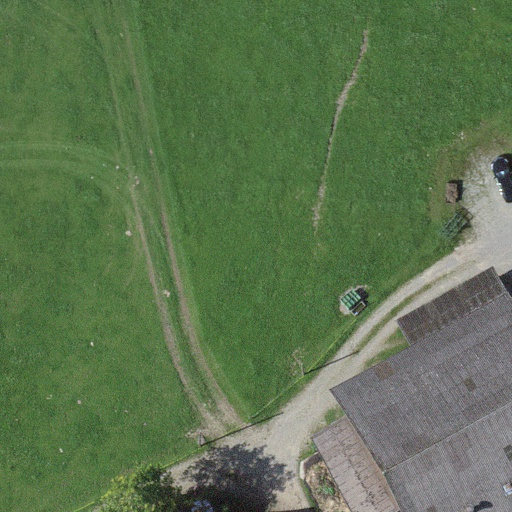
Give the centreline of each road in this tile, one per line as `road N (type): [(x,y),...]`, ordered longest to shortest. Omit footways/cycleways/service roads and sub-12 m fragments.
road 1 (track): [(331,390),(115,511)]
road 2 (residential): [(511,248),(411,300),(362,343),(331,390)]
